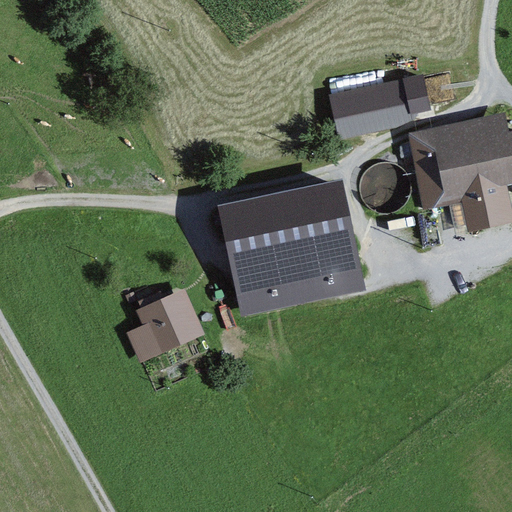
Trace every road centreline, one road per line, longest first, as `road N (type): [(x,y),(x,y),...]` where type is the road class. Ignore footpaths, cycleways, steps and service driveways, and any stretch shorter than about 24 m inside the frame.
road 1 (track): [(490,0),(482,73),(469,104),(346,162),(183,199),(28,198),(0,208)]
road 2 (track): [(0,327),(108,511)]
